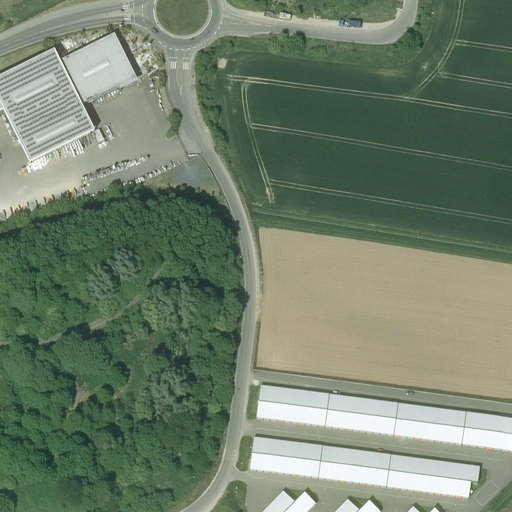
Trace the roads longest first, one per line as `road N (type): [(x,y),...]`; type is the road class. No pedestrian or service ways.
road 1 (unclassified): [(181,105),(229,187),(251,270),(227,474),(195,511)]
road 2 (unclassified): [(264,28),(373,39),(393,35),(407,19),(409,0)]
road 3 (tertiary): [(147,13),(71,21),(0,49)]
